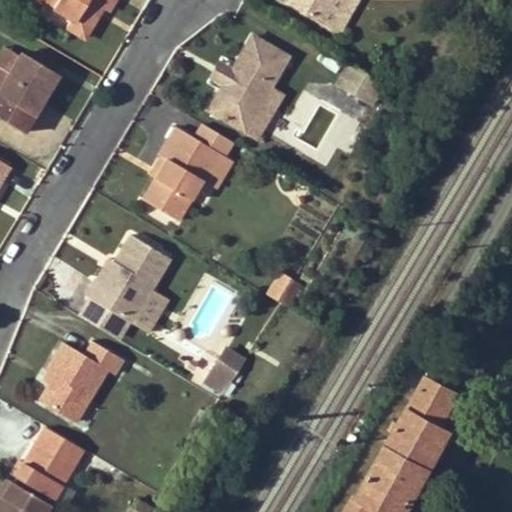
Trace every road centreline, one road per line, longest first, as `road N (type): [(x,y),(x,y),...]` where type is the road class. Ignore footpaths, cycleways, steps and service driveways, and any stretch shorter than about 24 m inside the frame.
road 1 (residential): [(0,309),(175,0)]
road 2 (residential): [(410,377),(511,194)]
